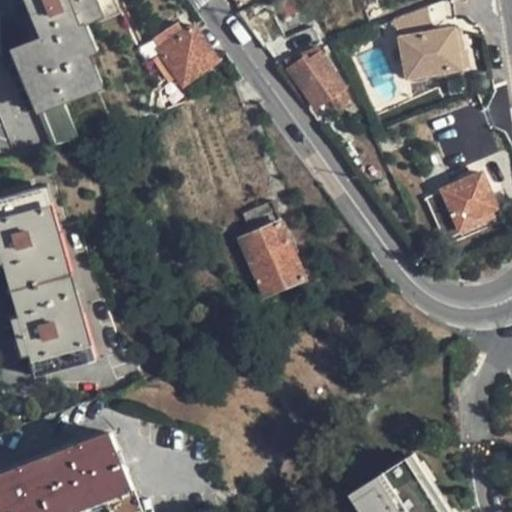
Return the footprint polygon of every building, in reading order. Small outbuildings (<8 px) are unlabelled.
[(32,115),(45,148),(95,135),(114,129),(82,55),(89,53),(77,25),(94,18),(87,0),(27,0),(43,37),(11,50),(36,114),(32,115)] [(364,5),(372,27),(389,20),(384,3),(379,3),(378,0),(364,5)] [(434,30),(430,5),(395,18),(399,39),(403,38),(409,62),(430,57),(432,70),(472,64),(469,47),(466,48),(462,26),(434,30)] [(219,61),(215,54),(194,25),(185,32),(178,23),(152,40),(184,85),(219,61)] [(338,108),(350,100),(342,88),(345,86),(318,46),(286,59),(290,66),(287,68),(314,108),(331,97),(338,108)] [(410,75),(432,70),(430,57),(409,62),(410,75)] [(159,92),(164,107),(181,101),(175,86),(159,92)] [(0,159),(15,156),(0,116),(0,159)] [(444,190),(461,230),(507,211),(506,206),(499,209),(483,172),(444,190)] [(0,198),(0,258),(32,373),(83,363),(38,189),(0,198)] [(305,278),(299,264),(282,223),(242,240),(265,295),(305,278)] [(0,511),(71,511),(132,489),(112,434),(0,477),(0,511)] [(442,511),(412,464),(357,501),(363,511),(442,511)]
